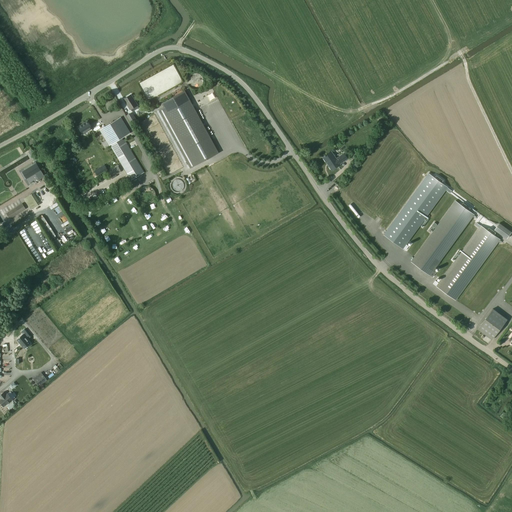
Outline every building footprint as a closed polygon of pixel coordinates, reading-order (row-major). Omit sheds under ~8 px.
[(184,91),(182,92),(161,103),(163,107),(158,110),(190,168),(218,153),(184,91)] [(137,105),(131,95),(124,99),(130,109),(131,109),(132,111),(133,112),(139,108),(137,106),(137,105)] [(136,119),(132,112),(126,116),(131,123),(136,119)] [(109,146),(110,146),(131,181),(144,173),(124,140),(123,141),(122,138),(123,138),(130,133),(121,117),(99,130),(109,146)] [(82,134),(92,128),(88,121),(78,127),(82,134)] [(400,149),(361,210),(375,219),(414,159),(400,149)] [(336,159),(331,152),(323,157),(332,170),(340,165),(339,164),(347,159),(344,154),(336,159)] [(27,179),(41,170),(37,163),(22,172),(27,179)] [(107,170),(105,165),(95,171),(97,176),(107,170)] [(108,171),(112,177),(121,172),(117,166),(108,171)] [(383,235),(391,241),(405,251),(408,246),(406,244),(447,187),(428,173),(426,177),(383,235)] [(170,185),(179,194),(186,188),(178,178),(170,185)] [(138,194),(138,195),(138,196),(138,197),(139,198),(139,199),(140,200),(140,201),(141,201),(141,202),(142,202),(142,203),(143,203),(144,203),(145,204),(146,204),(147,204),(148,204),(149,204),(150,203),(151,203),(152,202),(153,201),(154,200),(155,199),(155,198),(155,197),(155,196),(155,195),(155,194),(155,193),(155,192),(154,191),(154,190),(153,189),(152,188),(151,188),(151,187),(150,187),(149,187),(148,187),(147,186),(146,187),(145,187),(144,187),(143,187),(143,188),(142,188),(141,188),(141,189),(140,189),(140,190),(139,191),(139,192),(138,193),(138,194)] [(40,204),(34,193),(24,199),(31,210),(32,209),(34,212),(39,209),(37,206),(40,204)] [(430,275),(475,214),(455,200),(411,261),(430,275)] [(10,219),(26,209),(22,203),(6,214),(10,219)] [(50,239),(55,236),(43,215),(38,218),(50,239)] [(428,231),(431,233),(437,224),(434,223),(428,231)] [(494,230),(506,239),(511,232),(499,223),(494,230)] [(475,233),(480,226),(477,224),(472,231),(475,233)] [(455,300),(494,247),(500,240),(481,226),(437,287),(455,300)] [(507,319),(493,309),(478,329),(492,340),(507,319)] [(31,344),(24,335),(27,333),(24,329),(21,332),(23,334),(16,339),(24,349),(31,344)] [(33,379),(39,386),(47,380),(41,373),(33,379)] [(0,399),(0,402),(4,407),(13,399),(8,393),(6,394),(4,392),(0,395),(0,398),(0,399)] [(6,406),(10,410),(17,404),(13,400),(6,406)]
